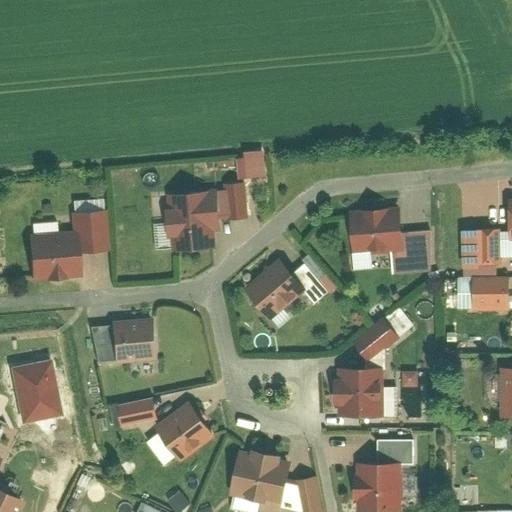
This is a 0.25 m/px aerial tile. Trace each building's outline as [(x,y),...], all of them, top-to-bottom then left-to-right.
[(263,176),(262,151),(234,153),(235,177),(263,176)] [(223,252),(222,222),(249,221),(248,185),(222,186),(223,192),(170,195),(173,254),(223,252)] [(84,277),(82,252),(112,249),(108,209),(73,213),(75,230),(29,234),(34,281),(84,277)] [(432,233),(405,235),(403,211),(352,216),(356,258),(402,254),(404,274),(436,271),(432,233)] [(505,234),(465,235),(466,267),(506,266),(505,234)] [(246,292),(277,327),(314,295),(284,259),(246,292)] [(511,281),(477,282),(477,315),(511,314),(511,281)] [(117,325),(123,367),(168,362),(163,320),(117,325)] [(387,322),(357,347),(375,368),(405,344),(387,322)] [(34,364),(14,368),(25,420),(61,413),(52,370),(36,373),(34,364)] [(342,376),(343,421),(390,420),(389,375),(342,376)] [(108,406),(112,425),(155,416),(151,397),(108,406)] [(158,436),(186,471),(222,443),(194,407),(158,436)] [(0,476),(6,465),(0,462),(0,456),(9,437),(0,432),(0,476)] [(246,455),(236,500),(284,511),(294,511),(305,469),(246,455)] [(405,511),(405,469),(361,470),(361,511),(405,511)] [(0,511),(25,511),(28,507),(0,493),(0,511)] [(164,511),(139,501),(134,511),(164,511)]
